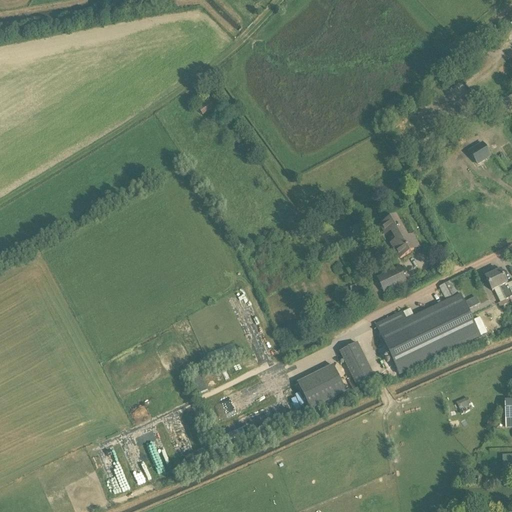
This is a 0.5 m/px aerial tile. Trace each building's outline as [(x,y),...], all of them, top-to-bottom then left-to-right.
[(490,158),(482,145),(471,152),(478,165),(490,158)] [(395,219),(382,226),(400,260),(414,252),(395,219)] [(399,269),(377,279),(384,293),(406,283),(399,269)] [(501,272),(486,279),(492,293),(499,289),(505,302),(511,298),(511,289),(510,291),(501,272)] [(463,306),(451,282),(440,288),(447,302),(407,321),(403,313),(375,326),(395,366),(475,326),(465,305),(463,306)] [(475,297),(467,300),(469,307),(478,304),(475,297)] [(336,351),(353,387),(372,378),(355,342),(336,351)] [(329,366),(292,382),(303,410),(341,395),(329,366)] [(459,408),(468,404),(466,399),(457,403),(459,408)] [(458,424),(451,425),(452,435),(462,433),(461,426),(458,427),(458,424)] [(511,455),(500,456),(500,469),(511,468),(511,455)]
